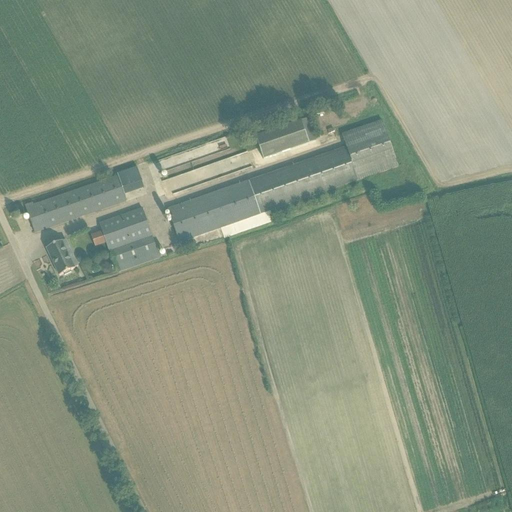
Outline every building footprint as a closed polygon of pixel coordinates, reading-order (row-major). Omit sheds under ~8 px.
[(308,119),(255,137),(264,160),(315,141),(308,119)] [(167,209),(179,243),(398,167),(382,121),(342,135),(346,147),(167,209)] [(181,157),(183,162),(194,158),(192,153),(181,157)] [(195,159),(182,163),(184,168),(196,164),(195,159)] [(35,233),(126,201),(118,177),(26,208),(35,233)] [(99,223),(117,273),(159,258),(142,208),(99,223)] [(65,240),(46,249),(59,276),(64,274),(64,276),(71,273),(70,271),(78,268),(65,240)] [(96,276),(103,273),(101,265),(93,268),(96,276)] [(489,463),(483,465),(491,495),(497,493),(489,463)]
